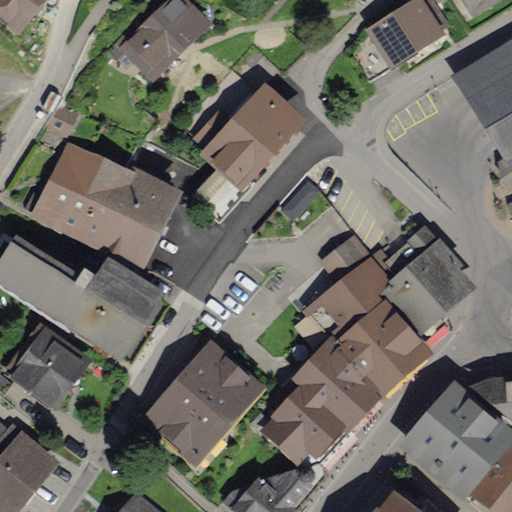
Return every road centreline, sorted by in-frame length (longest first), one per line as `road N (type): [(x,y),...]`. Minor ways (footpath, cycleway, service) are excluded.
road 1 (residential): [(64,511),(226,249),(292,171),(338,134)]
road 2 (tertiary): [(489,327),(323,511)]
road 3 (residential): [(338,134),(511,20)]
road 4 (residential): [(338,134),(317,117),(307,91),(335,48),(384,0)]
road 5 (residential): [(0,158),(43,86),(70,0)]
